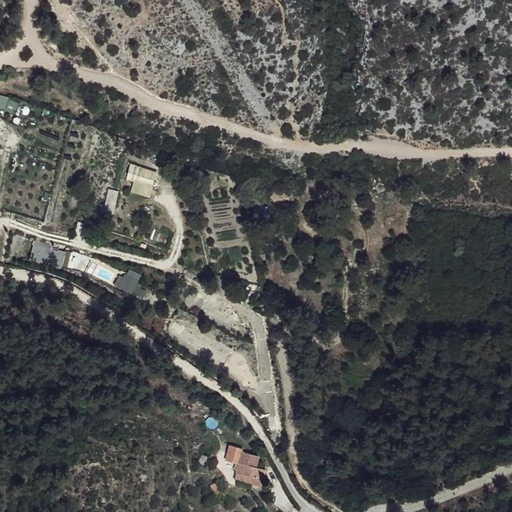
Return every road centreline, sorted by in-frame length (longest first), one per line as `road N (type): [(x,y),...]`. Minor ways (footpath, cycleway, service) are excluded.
road 1 (track): [(29,31),(44,59),(271,140),(511,151)]
road 2 (unclassified): [(0,269),(63,285),(225,392),(252,420),(291,491),(317,511)]
road 3 (unclassified): [(393,511),(511,466)]
